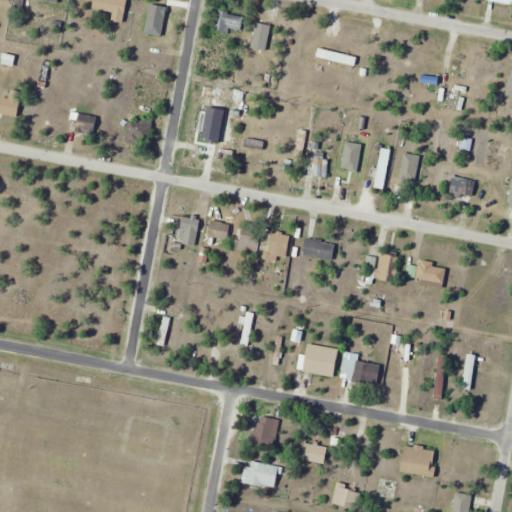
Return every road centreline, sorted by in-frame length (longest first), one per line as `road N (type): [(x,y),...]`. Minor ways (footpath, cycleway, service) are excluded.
road 1 (residential): [(511,240),(0,144)]
road 2 (residential): [(511,436),(0,344)]
road 3 (residential): [(128,368),(194,0)]
road 4 (residential): [(511,36),(319,0)]
road 5 (residential): [(210,511),(233,386)]
